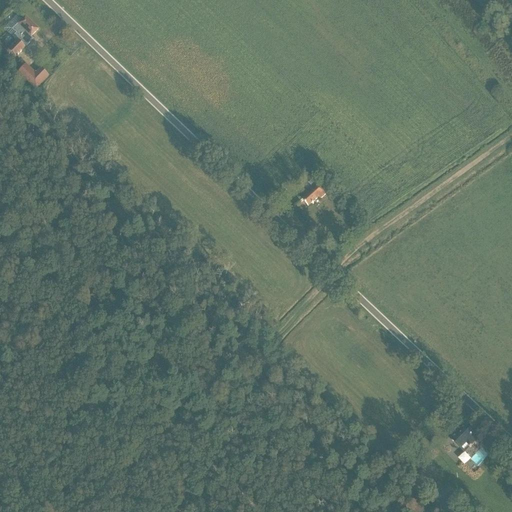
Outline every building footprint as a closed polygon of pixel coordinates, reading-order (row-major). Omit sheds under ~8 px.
[(30,43),(28,40),(38,30),(25,17),(13,30),(16,34),(13,38),(17,41),(8,51),(16,59),(25,48),(30,43)] [(19,72),(38,88),(42,84),(49,78),(40,68),(33,75),(25,67),(19,72)] [(316,173),(307,182),(311,186),(320,178),(316,173)] [(318,186),(302,200),(308,207),(319,197),(321,199),(326,195),(318,186)] [(466,426),(451,440),(464,453),(479,439),(466,426)] [(437,494),(441,489),(444,487),(423,468),(411,480),(432,499),(437,494)]
